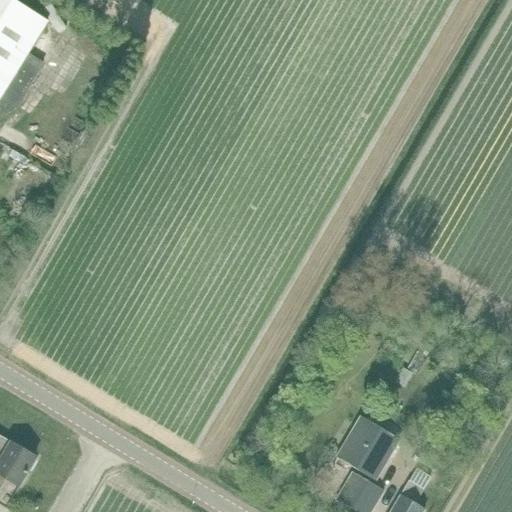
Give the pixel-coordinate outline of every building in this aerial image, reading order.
[(18,108),(44,64),(28,54),(47,23),(8,0),(0,0),(0,114),(4,117),(18,108)] [(83,88),(95,66),(83,59),(70,80),(83,88)] [(353,469),(376,483),(400,440),(360,417),(335,458),(353,469)] [(0,511),(0,490),(5,481),(20,490),(37,459),(0,437),(0,511)] [(371,511),(384,492),(374,486),(351,472),(336,502),(354,511),(371,511)] [(423,511),(425,509),(416,503),(424,490),(409,481),(400,496),(390,511),(423,511)]
